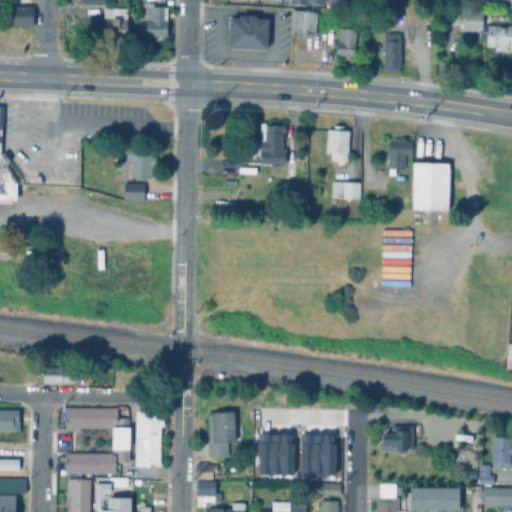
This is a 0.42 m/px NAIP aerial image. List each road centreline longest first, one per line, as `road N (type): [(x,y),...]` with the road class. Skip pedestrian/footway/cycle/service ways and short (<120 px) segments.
road 1 (secondary): [(0,74),(317,89),(511,113)]
road 2 (residential): [(178,483),(186,82)]
road 3 (residential): [(138,395),(0,393)]
